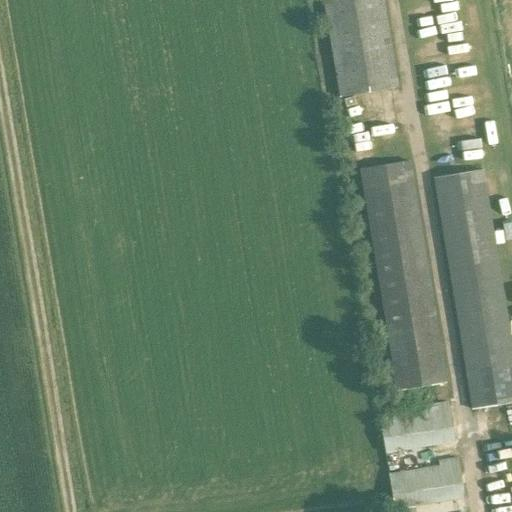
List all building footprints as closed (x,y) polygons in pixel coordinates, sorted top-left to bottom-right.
[(398,86),(383,0),(322,0),(339,96),(398,86)] [(446,382),(409,161),(359,169),(395,390),(446,382)] [(432,177),(465,379),(470,409),(511,402),(511,345),(483,169),(432,177)] [(454,442),(448,402),(429,405),(429,410),(379,418),(384,453),(454,442)] [(464,498),(458,462),(457,457),(438,461),(438,465),(388,474),(394,510),(464,498)]
